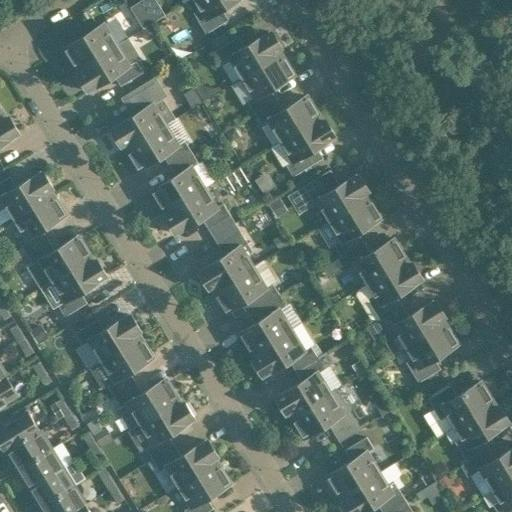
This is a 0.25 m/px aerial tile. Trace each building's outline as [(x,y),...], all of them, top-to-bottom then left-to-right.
[(154,21),(141,0),(130,7),(143,28),(154,21)] [(155,0),(141,0),(154,21),(165,14),(155,0)] [(195,0),(201,8),(194,13),(206,33),(228,19),(222,9),(236,0),(195,0)] [(116,44),(114,40),(103,23),(64,47),(77,68),(116,44)] [(238,36),(221,47),(216,49),(223,61),(230,57),(242,77),(281,53),(278,49),(281,47),(272,31),(269,33),(268,32),(244,46),(238,36)] [(80,73),(77,75),(87,90),(90,88),(91,89),(114,75),(120,85),(142,72),(135,62),(140,59),(127,37),(116,44),(77,68),(80,73)] [(160,59),(166,67),(177,61),(171,52),(160,59)] [(294,75),(281,53),(242,77),(254,97),(248,101),(254,113),(277,99),(270,89),(294,75)] [(199,81),(194,84),(203,100),(222,89),(220,86),(215,87),(211,87),(206,86),(203,84),(199,81)] [(166,124),(153,104),(163,98),(154,82),(128,98),(137,112),(113,126),(114,128),(111,130),(121,145),(124,143),(126,148),(166,124)] [(192,86),(182,92),(190,106),(201,101),(192,86)] [(283,109),(277,99),(254,113),(261,124),(268,120),(280,140),(319,116),(306,95),(283,109)] [(6,118),(3,113),(0,115),(0,159),(0,160),(0,159),(0,144),(16,135),(16,134),(19,132),(9,116),(6,118)] [(322,121),(319,116),(280,140),(293,160),(286,164),(293,176),(298,172),(315,162),(309,152),(332,138),(332,136),(335,135),(325,119),(322,121)] [(191,151),(184,140),(178,144),(166,124),(126,148),(140,169),(163,155),(169,165),(191,151)] [(226,132),(231,141),(240,136),(234,127),(226,132)] [(165,211),(204,187),(191,167),(198,163),(191,151),(169,165),(176,175),(152,189),(165,211)] [(9,176),(0,182),(0,209),(7,206),(14,217),(52,193),(49,189),(53,187),(43,171),(40,173),(39,172),(16,187),(9,176)] [(264,171),(252,179),(266,201),(278,192),(264,171)] [(325,179),(308,189),(303,192),(310,204),(317,200),(329,220),(368,197),(365,192),(368,190),(359,174),(356,176),(355,175),(339,184),(332,189),(325,179)] [(208,228),(225,217),(230,214),(223,203),(216,207),(204,187),(165,211),(168,215),(165,217),(174,233),(177,231),(178,232),(202,217),(208,228)] [(42,229),(65,215),(52,193),(14,217),(26,237),(19,242),(26,253),(48,239),(42,229)] [(278,196),(267,203),(276,217),(287,210),(278,196)] [(381,218),(368,197),(329,220),(341,240),(335,244),(341,255),(364,242),(357,232),(381,218)] [(214,291),(253,267),(246,256),(253,251),(240,231),(218,244),(225,255),(201,269),(202,270),(199,272),(208,288),(211,286),(214,291)] [(54,249),(48,239),(26,253),(33,264),(27,268),(40,287),(52,280),(91,256),(78,235),(54,249)] [(370,252),(364,242),(341,255),(348,267),(355,263),(368,283),(406,259),(393,238),(370,252)] [(309,274),(321,267),(313,255),(302,262),(309,274)] [(348,267),(341,255),(321,268),(328,279),(348,267)] [(94,261),(91,256),(52,280),(59,292),(65,300),(58,304),(65,316),(70,313),(87,302),(81,292),(104,277),(103,276),(106,274),(97,259),(94,261)] [(409,264),(406,259),(368,283),(375,294),(368,299),(380,319),(402,305),(396,295),(419,281),(419,279),(422,278),(412,262),(409,264)] [(257,307),(279,294),(272,282),(265,287),(253,267),(214,291),(227,312),(251,297),(257,307)] [(279,309),(286,305),(279,294),(257,307),(263,318),(243,330),(256,351),(291,329),(279,309)] [(408,315),(402,305),(380,319),(392,339),(399,334),(406,346),(445,322),(442,318),(445,316),(435,300),(432,302),(432,301),(408,315)] [(11,314),(3,301),(0,302),(0,312),(4,319),(11,314)] [(97,319),(80,329),(75,332),(82,344),(89,340),(101,360),(140,336),(137,332),(140,330),(131,314),(128,316),(127,315),(104,329),(97,319)] [(458,344),(445,322),(406,346),(413,357),(406,362),(418,382),(423,378),(440,368),(434,358),(458,344)] [(10,328),(18,342),(25,337),(17,324),(10,328)] [(293,358),(299,368),(317,357),(311,345),(304,350),(291,329),(256,351),(259,356),(256,358),(265,373),(268,371),(269,372),(293,358)] [(153,357),(140,336),(101,360),(114,380),(107,384),(114,395),(136,382),(130,372),(153,357)] [(34,351),(25,337),(18,342),(26,355),(34,351)] [(282,394),(276,398),(286,413),(289,412),(291,416),(337,388),(342,385),(330,365),(324,368),(318,357),(299,368),(305,378),(282,392),(282,394)] [(33,365),(44,385),(52,380),(40,361),(33,365)] [(18,394),(6,375),(0,378),(0,407),(5,404),(4,402),(18,394)] [(136,382),(114,395),(121,407),(118,409),(123,418),(133,412),(140,423),(179,399),(166,377),(143,392),(136,382)] [(450,385),(434,396),(428,398),(441,418),(448,414),(454,426),(494,402),(480,381),(457,395),(450,385)] [(356,420),(349,408),(337,388),(291,416),(304,437),(328,423),(334,433),(339,441),(361,427),(356,420)] [(55,402),(63,415),(70,411),(62,397),(55,402)] [(181,403),(179,399),(140,423),(152,443),(145,447),(152,458),(174,445),(168,434),(192,420),(191,419),(194,417),(184,402),(181,403)] [(496,407),(494,402),(454,426),(455,426),(461,437),(455,442),(467,462),(489,448),(483,438),(506,424),(506,422),(509,421),(499,405),(496,407)] [(0,444),(4,452),(40,430),(28,411),(14,419),(13,417),(6,422),(7,424),(0,428),(0,444)] [(79,424),(70,411),(63,415),(71,429),(79,424)] [(17,469),(51,448),(40,430),(4,452),(5,453),(8,451),(15,461),(13,463),(17,469)] [(83,436),(91,449),(98,445),(90,432),(83,436)] [(340,496),(379,472),(367,452),(373,448),(366,436),(362,439),(344,450),(351,460),(327,475),(340,496)] [(181,455),(174,445),(152,458),(159,470),(166,465),(179,485),(217,462),(215,457),(218,455),(208,440),(205,442),(204,440),(181,455)] [(107,458),(98,445),(91,449),(99,463),(107,458)] [(30,486),(62,467),(51,448),(17,469),(21,476),(23,474),(30,486)] [(511,448),(495,458),(489,448),(467,462),(460,465),(468,477),(469,476),(481,469),(493,489),(511,477),(511,448)] [(230,483),(217,462),(179,485),(191,506),(184,510),(185,511),(205,511),(213,508),(207,497),(230,483)] [(39,506),(74,485),(62,467),(30,486),(38,498),(35,500),(39,506)] [(100,476),(109,489),(116,484),(108,472),(100,476)] [(384,511),(405,499),(393,479),(386,483),(380,473),(379,472),(340,496),(343,500),(340,502),(346,511),(361,511),(377,502),(382,511),(384,511)] [(439,479),(444,487),(453,482),(448,474),(439,479)] [(511,511),(511,477),(493,489),(500,500),(493,505),(497,511),(511,511)] [(435,480),(415,492),(419,499),(428,494),(433,503),(445,496),(435,480)] [(126,500),(116,484),(109,489),(119,505),(126,500)] [(71,511),(85,503),(74,485),(39,506),(42,511),(44,511),(46,511),(71,511)] [(413,511),(405,499),(384,511),(413,511)] [(90,511),(85,503),(71,511),(90,511)]
